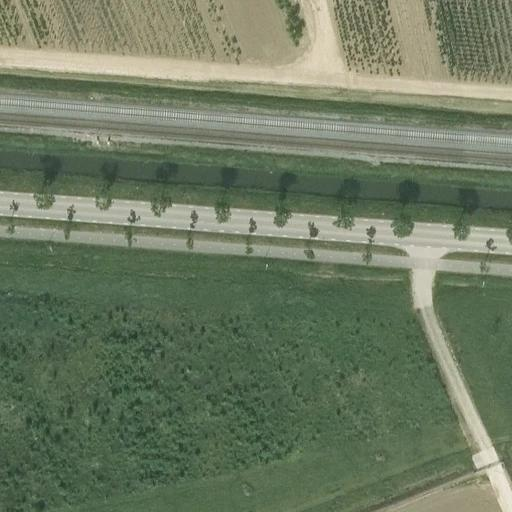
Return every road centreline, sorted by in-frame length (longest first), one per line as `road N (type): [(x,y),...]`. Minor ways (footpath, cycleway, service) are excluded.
road 1 (unknown): [(0,63),(511,104)]
road 2 (unclassified): [(0,206),(511,245)]
